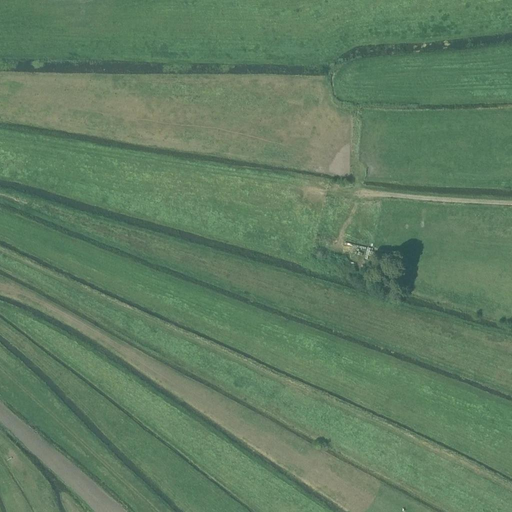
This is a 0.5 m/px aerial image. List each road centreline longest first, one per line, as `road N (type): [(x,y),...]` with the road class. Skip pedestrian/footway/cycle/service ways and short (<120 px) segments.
road 1 (track): [(511,56),(372,70),(358,88),(356,193),(0,136)]
road 2 (track): [(511,203),(356,193)]
